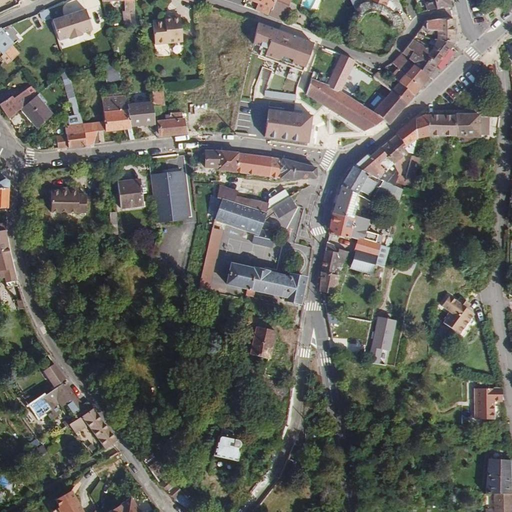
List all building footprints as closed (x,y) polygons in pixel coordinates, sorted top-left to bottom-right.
[(133,0),(123,0),(123,1),(124,11),(122,11),(124,27),(131,27),(129,11),(134,11),(133,0)] [(269,15),(275,0),(250,0),(264,5),(261,12),(269,15)] [(290,0),(275,0),(269,15),(283,20),(290,0)] [(350,0),(354,7),(365,12),(380,14),(387,20),(391,28),(403,25),(400,17),(396,11),(397,11),(395,7),(388,0),(350,0)] [(425,0),(428,11),(436,9),(451,7),(448,0),(425,0)] [(43,22),(50,19),(47,9),(40,12),(43,22)] [(92,32),(86,9),(51,19),(58,41),(92,32)] [(180,16),(170,17),(171,21),(164,22),(153,23),(155,45),(183,42),(180,16)] [(438,40),(454,44),(454,19),(438,19),(426,21),(421,28),(425,31),(426,31),(427,33),(438,35),(438,40)] [(262,58),(302,73),(313,45),(258,25),(249,53),(262,58)] [(5,59),(10,64),(15,60),(20,54),(5,34),(2,30),(0,31),(0,52),(0,53),(5,59)] [(388,36),(382,48),(389,51),(395,40),(388,36)] [(372,48),(378,51),(383,40),(378,37),(372,48)] [(454,44),(438,40),(434,49),(412,40),(407,47),(436,66),(454,44)] [(401,54),(428,77),(436,66),(407,47),(402,53),(410,58),(408,59),(405,56),(401,54)] [(419,88),(428,77),(401,54),(398,57),(392,63),(419,88)] [(327,87),(340,92),(343,86),(354,61),(342,55),(331,79),(327,87)] [(114,56),(102,59),(107,81),(119,78),(114,56)] [(62,74),(69,98),(75,96),(67,69),(62,74)] [(307,89),(305,97),(322,108),(351,128),(361,134),(374,130),(380,123),(358,105),(342,94),(310,81),(307,89)] [(0,105),(9,119),(20,109),(36,96),(37,95),(33,87),(13,99),(11,97),(0,104),(0,105)] [(152,97),(154,114),(161,113),(161,106),(163,106),(162,97),(165,97),(165,88),(151,89),(152,97)] [(91,123),(94,144),(104,143),(102,132),(124,130),(127,140),(134,140),(131,126),(126,105),(123,90),(103,92),(104,97),(100,98),(104,122),(91,123)] [(392,91),(386,98),(397,107),(384,121),(389,125),(406,105),(392,91)] [(36,96),(20,109),(37,128),(52,115),(43,105),(46,102),(39,94),(36,96)] [(380,117),(382,119),(384,121),(397,107),(386,98),(386,99),(380,94),(369,106),(375,110),(374,112),(380,117)] [(75,96),(69,98),(70,104),(71,103),(75,115),(80,114),(75,96)] [(126,105),(131,126),(155,124),(154,114),(152,97),(147,97),(147,103),(126,105)] [(308,147),(314,117),(268,110),(263,140),(308,147)] [(68,117),(69,126),(83,124),(80,114),(75,115),(68,117)] [(184,133),(182,117),(181,114),(168,115),(169,122),(166,122),(158,123),(160,136),(184,133)] [(415,139),(424,137),(426,133),(426,120),(425,115),(416,120),(397,135),(403,144),(401,147),(401,148),(402,147),(403,147),(415,139)] [(426,133),(424,137),(452,137),(456,137),(455,115),(425,115),(426,120),(426,133)] [(455,115),(456,137),(462,137),(462,140),(477,139),(477,134),(486,134),(486,116),(478,116),(478,115),(455,115)] [(91,123),(83,124),(86,146),(94,144),(91,123)] [(86,146),(83,124),(69,126),(65,127),(67,136),(56,137),(58,149),(86,146)] [(391,188),(394,183),(395,180),(397,175),(395,169),(392,165),(398,160),(404,155),(406,153),(401,148),(401,147),(403,144),(397,135),(379,148),(369,157),(368,155),(366,155),(353,167),(341,187),(356,194),(371,202),(376,193),(398,203),(401,191),(391,188)] [(316,177),(316,168),(263,157),(238,153),(220,151),(205,151),(205,168),(218,168),(218,170),(246,174),(269,177),(292,179),(316,177)] [(408,167),(415,170),(419,159),(411,157),(408,167)] [(392,165),(395,169),(401,163),(398,160),(392,165)] [(149,163),(138,165),(139,172),(150,171),(149,163)] [(202,180),(200,167),(193,168),(194,180),(202,180)] [(406,176),(403,183),(411,185),(415,170),(408,167),(406,176)] [(182,171),(151,175),(157,224),(187,220),(182,171)] [(0,208),(8,209),(9,181),(5,179),(0,182),(0,208)] [(129,204),(143,203),(140,180),(117,183),(120,208),(130,207),(129,204)] [(403,186),(394,183),(391,188),(401,191),(403,186)] [(210,209),(218,211),(222,199),(263,213),(289,197),(284,190),(269,200),(268,204),(261,201),(237,196),(238,190),(219,186),(217,198),(213,198),(210,209)] [(353,201),(356,194),(341,187),(339,195),(336,195),(334,203),(336,203),(333,213),(353,219),(350,236),(359,238),(380,245),(382,236),(365,231),(368,220),(353,216),(356,206),(355,202),(353,201)] [(68,191),(60,191),(51,191),(51,212),(86,213),(86,195),(78,195),(78,189),(68,189),(68,191)] [(289,197),(263,213),(261,219),(264,219),(274,213),(277,218),(296,207),(290,196),(289,197)] [(222,199),(218,211),(214,220),(255,233),(258,234),(259,230),(261,219),(263,213),(222,199)] [(353,219),(333,213),(329,233),(350,236),(353,219)] [(212,229),(211,232),(210,238),(199,290),(209,292),(212,284),(216,262),(222,231),(212,229)] [(6,230),(0,231),(0,275),(4,274),(5,279),(8,289),(18,286),(9,249),(6,230)] [(275,234),(259,230),(258,234),(255,233),(252,243),(271,248),(275,234)] [(380,245),(359,238),(349,265),(372,273),(375,268),(378,270),(379,266),(374,264),(379,246),(380,245)] [(379,246),(374,264),(379,266),(387,269),(389,261),(390,249),(379,246)] [(341,275),(348,251),(338,248),(336,253),(325,251),(321,272),(341,275)] [(231,266),(216,262),(212,284),(226,287),(227,284),(247,289),(246,295),(254,297),(255,290),(282,296),(281,300),(299,304),(304,281),(305,278),(290,275),(290,278),(268,273),(269,272),(254,268),(254,269),(231,264),(231,266)] [(334,293),(341,275),(321,272),(320,277),(319,291),(334,293)] [(445,318),(443,320),(458,332),(473,312),(466,307),(470,302),(461,295),(458,300),(450,295),(443,304),(449,310),(444,317),(445,318)] [(327,314),(331,338),(332,337),(338,336),(336,324),(342,325),(343,317),(327,314)] [(267,321),(253,318),(243,315),(241,323),(255,326),(248,359),(254,360),(255,356),(269,359),(275,331),(265,329),(267,321)] [(371,347),(388,351),(394,322),(378,318),(371,347)] [(41,348),(35,351),(39,357),(44,354),(41,348)] [(48,375),(54,371),(49,363),(43,366),(48,375)] [(84,407),(78,398),(66,382),(30,405),(38,417),(46,412),(51,420),(60,414),(55,407),(58,404),(61,408),(66,404),(74,414),(84,407)] [(477,406),(475,406),(474,420),(506,420),(504,407),(501,407),(501,402),(504,401),(502,389),(477,389),(477,406)] [(93,409),(70,425),(68,426),(74,435),(88,425),(105,448),(117,441),(93,409)] [(222,428),(220,435),(232,437),(233,431),(222,428)] [(232,437),(220,435),(217,437),(213,456),(236,461),(239,448),(237,448),(238,447),(239,444),(239,442),(238,441),(235,441),(235,438),(232,437)] [(54,436),(46,441),(50,448),(58,443),(54,436)] [(494,494),(511,494),(510,460),(510,447),(488,448),(484,494),(494,494)] [(464,467),(466,448),(456,448),(454,467),(464,467)] [(92,456),(86,449),(82,451),(82,455),(86,460),(92,456)] [(150,470),(156,467),(160,464),(155,457),(149,450),(140,457),(150,470)] [(285,472),(292,474),(296,462),(290,460),(285,472)] [(160,474),(156,467),(150,470),(156,478),(160,474)] [(192,503),(180,495),(183,492),(166,473),(166,474),(164,471),(156,478),(160,484),(175,500),(188,509),(192,503)] [(281,480),(287,482),(290,475),(285,473),(281,480)] [(59,507),(58,508),(59,511),(82,511),(71,491),(55,500),(59,507)] [(485,511),(511,511),(511,494),(494,494),(494,510),(485,511)] [(139,511),(130,499),(111,511),(139,511)]
